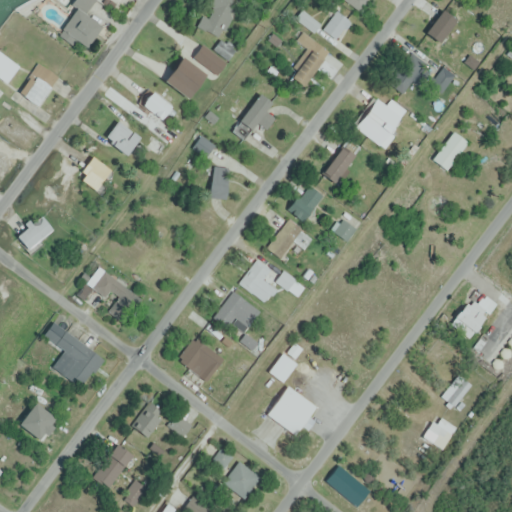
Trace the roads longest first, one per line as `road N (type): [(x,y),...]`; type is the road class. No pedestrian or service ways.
road 1 (residential): [(409,0),(21,511)]
road 2 (residential): [(340,511),(0,254)]
road 3 (residential): [(511,202),(278,511)]
road 4 (residential): [(155,0),(0,209)]
